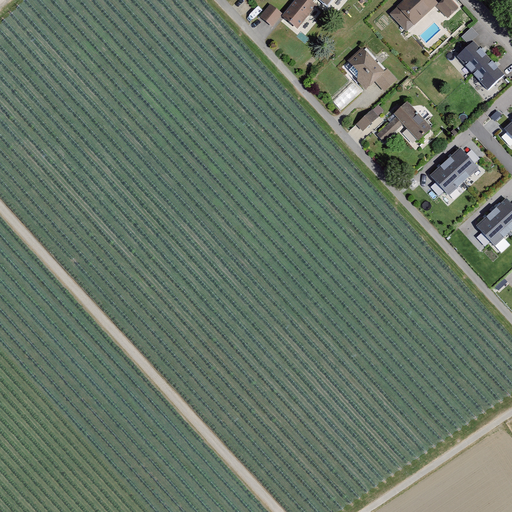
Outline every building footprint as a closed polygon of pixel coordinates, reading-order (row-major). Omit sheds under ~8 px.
[(315,8),(306,0),(295,0),(280,19),(296,32),(315,8)] [(315,0),(325,8),(332,0),(315,0)] [(406,34),(437,5),(431,0),(406,0),(388,17),(406,34)] [(453,0),(443,0),(437,6),(448,18),(460,7),(453,0)] [(468,43),(477,35),(472,28),(463,37),(468,43)] [(474,77),(492,61),(477,45),(459,61),(474,77)] [(383,76),(359,52),(340,69),(364,93),(383,76)] [(492,61),(474,77),(489,94),(507,78),(492,61)] [(393,118),(375,135),(379,139),(397,122),(416,142),(431,128),(406,102),(391,116),(393,118)] [(357,123),(363,130),(380,115),(374,108),(357,123)] [(447,163),(466,185),(481,172),(463,151),(447,163)] [(466,185),(447,163),(432,176),(450,198),(466,185)] [(493,213),(511,234),(511,233),(511,204),(508,200),(493,213)] [(511,234),(493,213),(478,226),(496,247),(511,234)]
